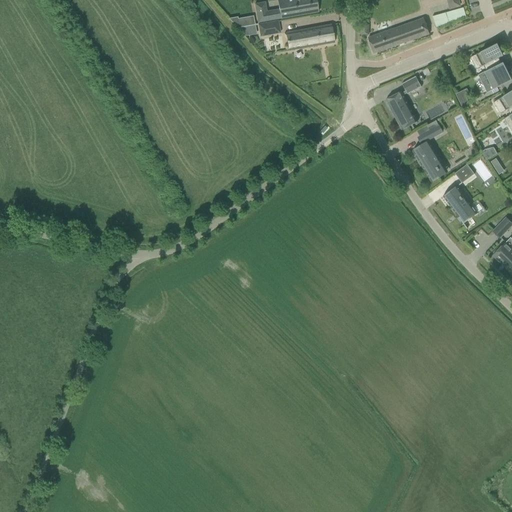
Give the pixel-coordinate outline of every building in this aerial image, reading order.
[(279,0),(277,0),(279,9),(266,12),(265,2),(254,4),(257,23),(318,12),(316,0),(279,0)] [(447,0),(450,9),(460,6),(457,0),(447,0)] [(236,18),(229,20),(237,28),(238,28),(236,18)] [(429,34),(428,31),(424,19),(368,38),(373,54),(429,34)] [(280,33),(278,21),(257,24),(260,37),(280,33)] [(331,25),(302,30),(285,33),(288,51),(334,43),(331,25)] [(368,35),(369,25),(361,25),(360,35),(368,35)] [(498,44),(470,58),(476,69),(484,66),(486,71),(486,72),(501,64),(498,58),(503,56),(502,53),(498,44)] [(485,72),(478,76),(487,93),(494,90),(511,81),(511,80),(508,72),(503,63),(501,64),(486,72),(486,71),(485,72)] [(402,84),(405,91),(407,94),(407,95),(421,87),(416,77),(402,84)] [(403,96),(407,94),(405,91),(402,93),(401,92),(386,100),(402,130),(417,122),(403,96)] [(511,91),(493,103),(500,114),(507,110),(511,115),(504,119),(511,114),(511,91)] [(424,145),(413,152),(431,181),(442,175),(439,171),(439,170),(438,167),(442,165),(427,141),(442,132),(439,127),(418,138),(421,144),(423,143),(424,145)] [(493,148),(483,154),(484,156),(487,161),(497,154),(493,148)] [(496,159),(491,162),(494,167),(499,164),(496,159)] [(467,165),(454,174),(462,184),(474,175),(467,165)] [(443,197),(448,205),(450,203),(452,206),(450,207),(463,224),(477,213),(457,186),(443,197)] [(499,239),(511,225),(511,223),(506,218),(492,232),(499,239)] [(511,239),(510,238),(506,243),(493,256),(511,274),(511,239)]
